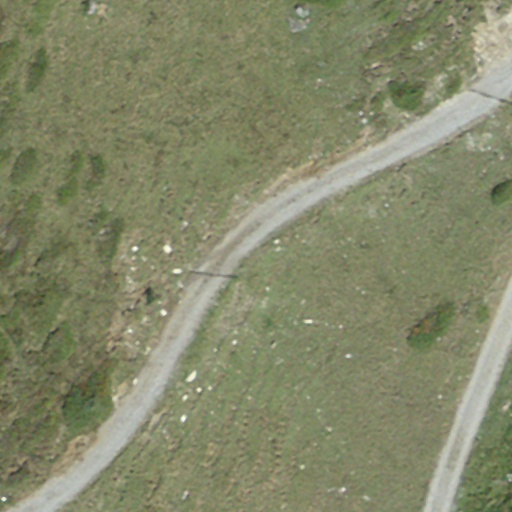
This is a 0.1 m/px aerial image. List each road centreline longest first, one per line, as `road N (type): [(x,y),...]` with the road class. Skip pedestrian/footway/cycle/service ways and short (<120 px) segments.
road 1 (track): [(47,511),(112,467),(229,260),(511,88)]
road 2 (track): [(511,347),(439,511)]
